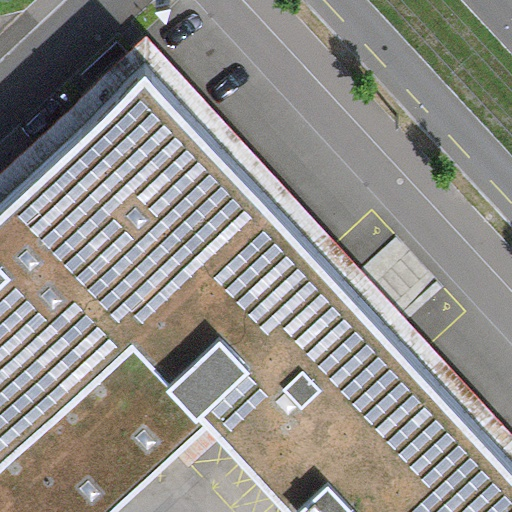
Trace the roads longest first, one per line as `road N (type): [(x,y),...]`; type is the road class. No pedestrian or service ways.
road 1 (primary): [(344,0),(511,181)]
road 2 (residential): [(94,0),(0,89)]
